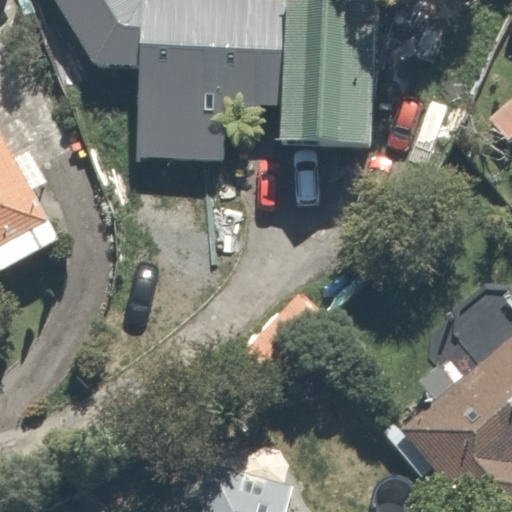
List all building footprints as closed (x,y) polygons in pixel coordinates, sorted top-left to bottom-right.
[(0,0),(0,20),(17,15),(12,0),(0,0)] [(296,13),(284,12),(283,30),(109,22),(101,182),(255,190),(257,153),(281,154),(279,191),(350,194),(351,177),(391,179),(396,66),(356,64),(358,16),(296,13)] [(0,282),(65,249),(0,125),(0,282)] [(511,511),(511,362),(411,455),(463,511),(511,511)] [(271,511),(276,499),(200,479),(191,511),(271,511)]
